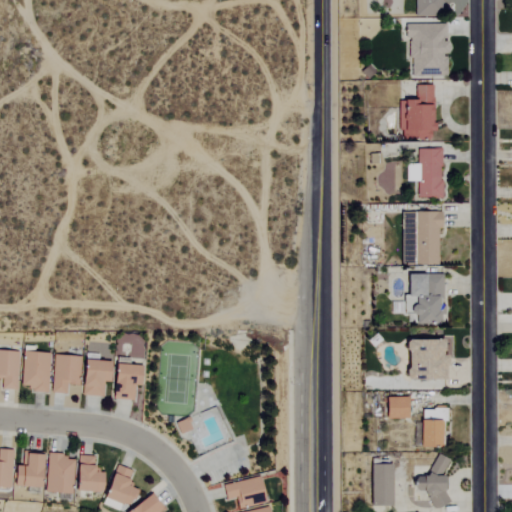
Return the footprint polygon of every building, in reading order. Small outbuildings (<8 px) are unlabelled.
[(412,0),(413,16),(441,15),(441,0),(412,0)] [(404,25),(405,77),(444,76),(444,40),(443,40),(443,24),(404,25)] [(430,86),(412,86),(412,101),(396,100),(396,129),(399,129),(399,140),(430,140),(430,86)] [(439,150),(415,150),(415,167),(404,168),(404,182),(415,182),(416,198),(439,198),(439,150)] [(438,212),(411,213),(412,265),(436,265),(435,229),(439,229),(438,212)] [(442,275),(403,275),(403,303),(405,303),(405,323),(443,323),(442,275)] [(442,381),(442,357),(449,357),(450,341),(400,341),(399,381),(442,381)] [(16,352),(0,351),(0,389),(14,390),(16,352)] [(18,390),(45,391),(46,353),(19,353),(18,390)] [(63,394),(64,385),(77,386),(78,357),(50,356),(48,393),(63,394)] [(107,362),(79,361),(78,396),(100,397),(101,382),(106,382),(107,362)] [(131,400),(131,388),(137,388),(138,366),(110,365),(109,400),(131,400)] [(404,419),(404,397),(382,398),(383,420),(404,419)] [(437,448),(437,421),(442,421),(442,410),(421,410),(421,422),(416,422),(415,448),(437,448)] [(36,488),(37,453),(19,452),(18,466),(10,466),(10,487),(36,488)] [(43,494),(69,495),(70,461),(61,460),(61,455),(45,454),(43,494)] [(99,494),(101,473),(89,472),(91,457),(74,455),(70,491),(99,494)] [(448,461),(434,455),(422,480),(415,477),(410,488),(422,493),(419,500),(441,509),(446,498),(434,493),(448,461)] [(390,507),(389,460),(367,461),(368,507),(390,507)] [(129,471),(112,465),(98,504),(116,511),(119,504),(128,507),(134,490),(123,486),(129,471)] [(257,478),(219,483),(222,500),(232,499),(233,508),(261,504),(257,478)] [(151,511),(156,509),(147,496),(122,511),(151,511)]
